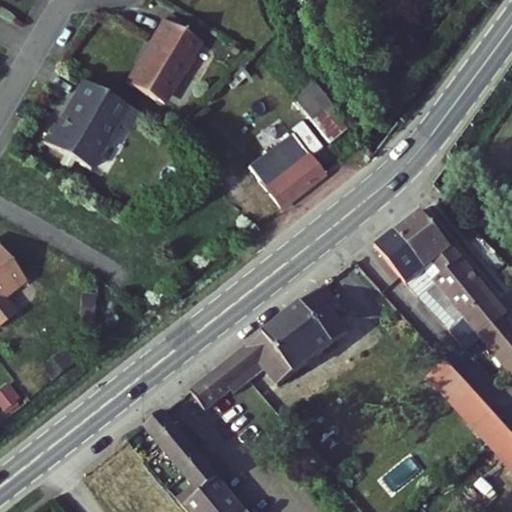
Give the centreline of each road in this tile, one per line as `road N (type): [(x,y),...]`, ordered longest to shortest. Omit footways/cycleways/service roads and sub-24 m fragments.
road 1 (primary): [(0,487),(385,185),(511,27)]
road 2 (residential): [(111,273),(0,210)]
